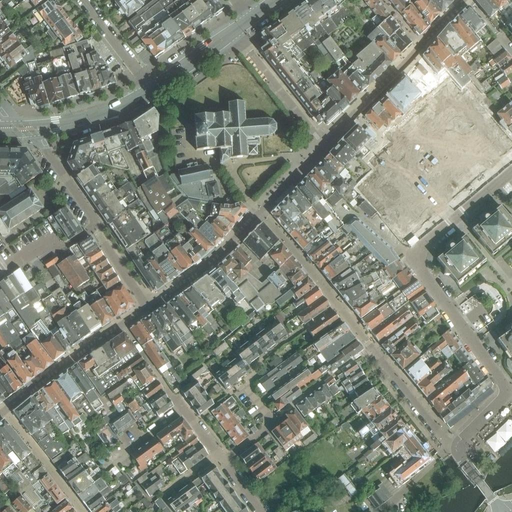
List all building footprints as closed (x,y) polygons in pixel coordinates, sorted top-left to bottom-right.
[(54,0),(53,0),(50,0),(37,11),(36,9),(32,13),(40,23),(43,20),(59,9),(59,8),(56,4),(56,3),(54,0)] [(113,0),(115,3),(114,3),(115,4),(115,6),(117,9),(119,9),(131,0),(113,0)] [(137,0),(131,0),(119,9),(119,10),(120,10),(119,12),(121,15),(123,15),(124,16),(125,15),(127,18),(131,15),(143,6),(140,2),(139,3),(137,0)] [(137,16),(127,23),(138,36),(130,42),(133,46),(141,40),(144,44),(142,45),(146,50),(147,49),(156,60),(163,55),(161,53),(174,44),(174,45),(183,39),(155,0),(154,0),(153,1),(136,14),(137,16)] [(155,0),(183,39),(193,32),(173,4),(170,0),(155,0)] [(179,0),(173,4),(193,32),(194,33),(202,27),(203,26),(188,4),(184,0),(179,0)] [(199,0),(184,0),(188,4),(203,26),(212,19),(210,16),(199,0)] [(221,8),(214,0),(199,0),(210,16),(211,16),(212,16),(215,14),(215,15),(221,11),(221,10),(221,8)] [(328,37),(337,30),(315,0),(309,0),(304,4),(318,24),(328,37)] [(327,0),(315,0),(337,30),(351,20),(340,6),(334,9),(327,0)] [(343,3),(347,0),(327,0),(334,9),(343,3)] [(370,9),(378,2),(376,0),(366,0),(364,2),(370,9)] [(410,0),(400,0),(393,6),(399,13),(401,15),(412,6),(414,5),(410,0)] [(425,0),(410,0),(414,5),(412,6),(429,26),(435,21),(435,20),(440,15),(429,1),(427,3),(425,0)] [(440,15),(451,4),(447,0),(428,0),(429,1),(440,15)] [(498,11),(489,0),(474,0),(473,1),(474,2),(489,20),(498,11)] [(489,0),(498,11),(502,7),(505,10),(509,6),(503,0),(489,0)] [(511,0),(503,0),(509,6),(511,9),(511,0)] [(377,17),(385,11),(378,2),(370,9),(377,17)] [(328,37),(318,24),(304,4),(292,13),(307,34),(314,44),(316,46),(318,48),(325,58),(326,57),(330,54),(322,45),(330,39),(328,37)] [(430,27),(429,26),(412,6),(401,15),(419,37),(430,27)] [(485,27),(469,8),(468,7),(457,18),(472,35),(474,33),(483,25),(485,27)] [(50,29),(64,18),(62,16),(62,13),(59,9),(43,20),(50,29)] [(392,19),(385,11),(377,17),(373,21),(377,26),(381,23),(382,24),(383,24),(384,25),(392,19)] [(292,13),(277,23),(290,41),(296,47),(302,53),(314,44),(307,34),(292,13)] [(50,29),(46,32),(53,42),(58,38),(72,26),(69,22),(67,22),(64,18),(50,29)] [(474,33),(472,35),(457,18),(451,23),(448,26),(468,52),(481,41),(474,33)] [(377,29),(376,29),(383,36),(389,31),(392,36),(399,30),(400,30),(392,19),(384,25),(383,24),(382,24),(377,29)] [(3,23),(0,25),(0,40),(9,34),(5,28),(8,25),(6,21),(3,23)] [(290,41),(277,23),(262,34),(261,37),(267,45),(268,45),(269,46),(273,43),(279,50),(281,48),(282,50),(283,49),(289,52),(296,47),(290,41)] [(65,47),(66,47),(76,44),(74,40),(77,43),(82,39),(79,36),(80,36),(79,35),(79,33),(77,30),(76,30),(73,26),(72,26),(58,38),(65,47)] [(469,53),(468,52),(448,26),(437,40),(458,63),(468,76),(473,72),(470,68),(462,59),(469,53)] [(376,29),(366,38),(372,44),(374,47),(391,65),(401,55),(383,36),(376,29)] [(26,30),(19,35),(20,36),(20,37),(22,38),(22,39),(29,34),(28,33),(27,32),(26,30)] [(389,31),(383,36),(401,55),(412,44),(399,30),(392,36),(389,31)] [(14,39),(9,34),(0,40),(0,54),(17,42),(14,39)] [(349,64),(344,58),(330,39),(322,45),(330,54),(335,61),(337,64),(338,63),(342,60),(346,65),(342,68),(343,69),(341,70),(344,75),(343,76),(346,81),(359,95),(368,87),(356,73),(349,64)] [(449,70),(458,63),(437,40),(429,50),(441,64),(442,63),(449,70)] [(86,41),(76,44),(66,47),(62,48),(63,49),(78,96),(80,96),(81,95),(84,95),(86,95),(88,95),(91,95),(93,94),(95,93),(97,92),(99,91),(101,90),(103,88),(89,45),(87,46),(86,41)] [(501,53),(504,51),(496,41),(487,48),(495,58),(501,53)] [(16,43),(18,43),(17,42),(0,54),(0,60),(2,63),(3,63),(5,62),(10,68),(20,61),(25,66),(34,59),(32,54),(34,52),(32,48),(30,50),(28,48),(23,52),(16,43)] [(298,56),(302,53),(296,47),(289,52),(283,49),(282,50),(281,48),(279,50),(273,43),(269,46),(268,45),(267,45),(261,50),(261,53),(277,73),(291,61),(298,56)] [(391,65),(374,47),(372,44),(356,58),(356,59),(349,64),(356,73),(368,87),(391,65)] [(90,45),(89,45),(103,88),(113,85),(114,83),(112,75),(110,76),(110,75),(110,74),(109,70),(108,70),(108,69),(106,69),(104,65),(96,54),(94,54),(93,50),(91,50),(90,45)] [(76,97),(78,96),(63,49),(49,53),(51,60),(64,100),(76,97)] [(440,66),(441,64),(429,50),(423,57),(437,75),(443,70),(440,66)] [(500,71),(511,61),(511,60),(504,51),(501,53),(495,58),(489,63),(492,68),(496,65),(500,71)] [(298,61),(304,57),(302,53),(298,56),(291,61),(298,70),(306,78),(313,87),(321,96),(337,115),(348,105),(327,82),(326,82),(316,70),(309,75),(298,61)] [(331,64),(335,61),(330,54),(326,57),(331,64)] [(423,57),(404,78),(423,98),(441,80),(437,75),(423,57)] [(36,65),(35,61),(34,59),(25,66),(28,71),(29,72),(31,78),(25,80),(27,86),(25,89),(27,93),(29,94),(32,106),(38,109),(49,105),(42,84),(36,65)] [(64,100),(51,60),(36,65),(42,84),(49,105),(64,101),(64,100)] [(291,61),(277,73),(284,82),(298,70),(291,61)] [(511,72),(511,61),(500,71),(503,75),(494,80),(495,82),(496,84),(505,77),(511,72)] [(343,69),(342,68),(338,63),(337,64),(336,64),(339,68),(334,72),(336,74),(327,82),(348,105),(359,95),(346,81),(343,76),(344,75),(341,70),(343,69)] [(472,80),(470,78),(468,76),(458,63),(449,70),(464,86),(470,81),(471,80),(472,80)] [(474,64),(470,68),(473,72),(477,68),(478,69),(480,67),(477,63),(475,65),(474,64)] [(25,66),(18,71),(22,77),(29,72),(28,71),(25,66)] [(298,70),(284,82),(291,90),(306,78),(298,70)] [(371,111),(365,117),(379,131),(380,130),(395,147),(399,142),(414,157),(411,160),(449,203),(511,146),(511,136),(467,85),(463,88),(453,76),(407,119),(401,113),(401,114),(386,98),(384,100),(382,99),(371,111)] [(473,76),(470,78),(472,80),(471,80),(470,81),(476,88),(480,85),(473,76)] [(505,77),(496,84),(501,91),(510,85),(505,77)] [(306,78),(291,90),(298,99),(313,87),(306,78)] [(404,78),(384,98),(385,98),(401,115),(400,115),(402,117),(423,98),(404,78)] [(480,85),(476,88),(482,95),(484,93),(486,91),(486,90),(490,87),(485,81),(481,84),(480,85)] [(313,87),(298,99),(299,101),(305,108),(315,100),(320,96),(313,87)] [(320,96),(315,100),(316,101),(320,106),(318,108),(324,114),(324,121),(327,125),(337,115),(321,96),(320,96)] [(315,100),(305,108),(305,109),(317,123),(320,123),(322,121),(322,122),(324,121),(324,114),(318,108),(320,106),(316,101),(315,100)] [(244,104),(245,102),(244,102),(243,103),(229,104),(227,102),(227,103),(228,105),(229,114),(194,117),(194,123),(194,127),(194,129),(193,129),(193,131),(195,131),(195,139),(193,139),(193,140),(195,140),(196,151),(219,150),(220,165),(221,165),(228,161),(227,161),(228,160),(247,159),(247,157),(248,157),(248,156),(257,156),(257,147),(256,147),(256,146),(259,146),(259,138),(260,138),(260,140),(262,139),(261,138),(268,138),(268,139),(269,139),(269,137),(272,136),(273,137),(274,136),(273,135),(275,132),(277,132),(277,131),(276,131),(276,127),(277,126),(277,125),(275,126),(273,122),(274,121),(273,120),(272,122),(268,121),(267,119),(266,119),(267,121),(260,121),(260,119),(259,119),(259,121),(253,122),(253,120),(252,120),(252,122),(245,122),(244,104)] [(511,103),(497,115),(502,121),(511,133),(511,103)] [(158,118),(155,113),(153,110),(143,117),(152,136),(157,134),(158,118)] [(143,117),(132,124),(145,153),(141,155),(135,157),(143,173),(149,185),(142,189),(140,187),(135,190),(142,204),(143,203),(143,204),(148,201),(154,210),(158,216),(171,204),(170,202),(157,179),(152,169),(153,169),(149,160),(154,158),(152,152),(153,151),(154,151),(153,140),(151,136),(152,136),(143,117)] [(140,155),(145,153),(132,124),(116,130),(117,131),(122,142),(128,153),(138,148),(140,155)] [(338,145),(322,163),(337,176),(356,155),(370,139),(357,126),(349,133),(342,141),(338,145)] [(111,131),(112,133),(117,144),(122,142),(117,131),(116,130),(111,131)] [(101,135),(100,135),(109,159),(112,168),(123,171),(127,172),(130,170),(122,154),(117,144),(112,133),(111,131),(101,135)] [(100,135),(89,139),(90,140),(96,157),(97,158),(98,158),(101,165),(112,168),(109,159),(100,135)] [(372,151),(361,161),(369,168),(373,164),(379,170),(366,181),(394,213),(385,220),(405,242),(443,208),(428,192),(421,199),(387,161),(390,159),(377,145),(371,139),(366,145),(372,151)] [(94,162),(96,157),(90,140),(74,145),(70,155),(94,162)] [(29,157),(25,151),(0,150),(0,195),(4,195),(4,191),(5,191),(7,194),(9,195),(41,174),(36,166),(29,157)] [(92,168),(94,162),(70,155),(67,164),(77,178),(92,168)] [(374,212),(362,199),(337,176),(322,163),(315,170),(339,195),(345,200),(350,205),(354,200),(359,207),(358,208),(371,219),(376,214),(374,212)] [(208,169),(207,166),(198,168),(197,164),(187,166),(187,168),(187,170),(178,172),(178,174),(170,176),(178,187),(188,198),(212,202),(211,200),(217,199),(216,198),(219,197),(215,177),(213,176),(212,176),(211,169),(208,169)] [(96,173),(93,169),(92,168),(77,178),(76,179),(82,189),(99,177),(98,175),(96,173)] [(314,170),(307,177),(332,207),(343,198),(339,195),(315,170),(314,170)] [(89,198),(110,183),(104,174),(99,177),(82,189),(89,198)] [(170,202),(176,197),(165,175),(157,179),(170,202)] [(326,205),(322,198),(306,179),(295,190),(328,228),(334,234),(344,227),(332,213),(333,213),(326,205)] [(95,207),(116,192),(110,183),(89,198),(95,207)] [(130,196),(134,193),(129,184),(128,184),(125,186),(124,187),(116,192),(95,207),(101,216),(123,201),(126,199),(130,196)] [(31,192),(32,192),(31,190),(30,191),(30,192),(24,196),(23,195),(22,196),(22,197),(16,201),(16,200),(14,201),(14,202),(8,205),(6,206),(7,206),(0,210),(0,233),(2,237),(5,238),(9,235),(10,232),(9,231),(12,229),(18,225),(19,225),(20,224),(26,220),(27,220),(28,219),(34,215),(36,214),(35,214),(41,210),(42,210),(43,209),(42,208),(38,202),(35,197),(35,198),(31,192)] [(289,197),(286,200),(302,217),(304,221),(306,222),(305,222),(318,237),(328,228),(295,190),(292,194),(289,197)] [(134,210),(140,206),(137,200),(131,205),(127,207),(123,201),(101,216),(109,227),(130,212),(134,210)] [(279,207),(277,209),(290,224),(291,223),(296,229),(310,244),(318,237),(305,222),(306,222),(304,221),(302,217),(286,200),(279,207)] [(153,211),(154,210),(148,201),(143,204),(149,213),(153,211)] [(188,201),(185,203),(192,210),(195,213),(200,203),(188,201)] [(185,203),(175,210),(178,213),(190,224),(202,236),(214,248),(222,240),(227,234),(219,226),(217,228),(212,222),(213,221),(214,222),(214,221),(209,218),(208,219),(204,223),(204,224),(197,217),(191,211),(192,210),(185,203)] [(173,208),(171,204),(158,216),(165,226),(165,227),(171,223),(170,222),(178,213),(173,208)] [(208,212),(208,214),(210,215),(210,217),(227,220),(234,225),(236,222),(246,210),(240,204),(231,207),(226,207),(220,206),(212,205),(211,212),(208,212)] [(511,216),(508,216),(500,207),(490,215),(489,214),(488,214),(487,213),(486,213),(485,213),(484,214),(483,214),(478,219),(479,220),(480,219),(482,222),(471,231),(479,240),(477,241),(484,248),(485,247),(492,255),(490,253),(494,250),(496,252),(503,246),(507,244),(509,241),(511,238),(511,216)] [(66,244),(82,233),(65,208),(48,220),(58,235),(59,237),(59,236),(64,244),(66,244)] [(291,223),(290,224),(277,209),(271,215),(289,235),(296,229),(291,223)] [(153,211),(149,213),(153,219),(155,221),(158,219),(153,211)] [(151,235),(135,212),(130,212),(109,227),(126,252),(135,246),(151,235)] [(210,218),(209,218),(214,221),(214,222),(213,221),(212,222),(217,228),(219,226),(227,234),(234,225),(227,220),(210,217),(210,218)] [(393,250),(358,219),(353,219),(345,226),(350,232),(363,247),(384,269),(399,260),(392,250),(393,250)] [(252,233),(242,243),(260,262),(264,257),(266,259),(269,256),(279,268),(291,258),(292,257),(277,240),(262,223),(252,233)] [(190,224),(183,231),(187,235),(192,240),(188,243),(188,244),(187,245),(188,247),(190,249),(193,252),(195,254),(196,256),(200,260),(213,248),(214,248),(202,236),(190,224)] [(165,226),(154,235),(168,255),(182,274),(183,273),(193,266),(194,265),(189,258),(184,251),(178,244),(173,238),(165,227),(165,226)] [(345,237),(350,232),(345,226),(344,227),(334,234),(307,256),(312,262),(313,263),(324,255),(323,254),(338,243),(345,237)] [(296,229),(289,235),(301,250),(302,251),(304,252),(310,247),(308,246),(310,244),(296,229)] [(358,252),(363,247),(350,232),(345,237),(338,243),(323,254),(324,255),(313,263),(320,270),(341,253),(342,254),(345,251),(343,249),(351,243),(353,247),(358,252)] [(177,234),(173,238),(178,244),(184,251),(189,258),(194,265),(200,260),(196,256),(195,254),(193,252),(190,249),(188,247),(187,245),(185,242),(181,238),(177,234)] [(172,281),(182,274),(154,235),(144,243),(154,256),(147,262),(164,286),(172,281)] [(86,239),(70,249),(74,255),(78,262),(84,258),(98,249),(90,236),(86,239)] [(474,244),(472,245),(465,236),(455,245),(452,242),(453,241),(452,240),(447,244),(446,245),(446,246),(445,247),(445,248),(445,249),(445,250),(446,251),(446,252),(436,260),(444,269),(444,276),(450,276),(456,284),(457,284),(455,282),(459,279),(460,281),(468,275),(471,273),(474,270),(481,264),(478,260),(482,257),(485,261),(479,253),(480,252),(474,244)] [(511,238),(492,255),(481,264),(474,270),(457,284),(456,284),(463,293),(454,300),(457,304),(459,307),(466,302),(474,296),(477,300),(478,300),(479,299),(480,299),(481,298),(483,298),(484,298),(486,299),(488,300),(490,302),(492,304),(492,306),(492,308),(492,311),(490,313),(488,315),(492,321),(484,327),(477,332),(479,335),(481,338),(490,332),(497,341),(507,333),(511,329),(511,238)] [(147,262),(139,251),(135,246),(126,252),(134,263),(138,269),(138,270),(153,291),(156,292),(164,286),(147,262)] [(229,257),(228,257),(238,266),(232,272),(237,279),(231,284),(235,289),(242,282),(247,278),(247,274),(247,273),(253,268),(249,264),(252,261),(239,247),(229,257)] [(362,258),(358,252),(353,247),(321,272),(329,282),(362,258)] [(375,275),(377,274),(384,269),(363,247),(358,252),(362,258),(365,255),(367,257),(330,284),(339,294),(353,284),(365,277),(366,277),(373,274),(375,275)] [(101,260),(104,258),(98,249),(84,258),(90,266),(94,263),(96,261),(97,262),(99,261),(98,259),(100,258),(101,260)] [(74,255),(58,265),(68,282),(81,275),(82,277),(86,274),(78,262),(74,255)] [(47,269),(52,266),(58,261),(55,257),(44,264),(47,269)] [(223,263),(217,268),(222,275),(228,281),(233,277),(230,274),(232,272),(238,266),(233,262),(228,257),(223,263)] [(95,274),(109,266),(104,258),(101,260),(100,258),(98,259),(99,261),(97,262),(96,261),(94,263),(90,266),(95,274)] [(286,279),(300,268),(291,258),(279,268),(279,270),(274,274),(273,274),(266,279),(272,285),(276,290),(283,285),(288,280),(286,279)] [(399,261),(399,260),(384,269),(377,274),(378,276),(376,277),(382,286),(405,270),(399,261)] [(54,279),(59,275),(52,266),(47,269),(54,279)] [(109,266),(95,274),(101,283),(105,280),(104,279),(107,278),(108,279),(110,278),(109,276),(111,275),(112,276),(115,275),(114,274),(109,266)] [(231,284),(228,281),(217,268),(206,277),(213,284),(214,283),(228,299),(232,295),(235,299),(234,301),(237,305),(244,299),(237,291),(235,289),(231,284)] [(277,290),(276,290),(282,297),(308,278),(300,268),(286,279),(288,280),(283,285),(277,290)] [(40,301),(33,290),(20,269),(21,271),(14,276),(13,274),(11,275),(16,282),(22,291),(32,307),(38,318),(40,321),(43,319),(51,329),(55,327),(37,303),(40,301)] [(400,291),(414,281),(406,270),(405,270),(382,286),(376,277),(378,276),(377,274),(375,275),(373,274),(366,277),(365,277),(353,284),(339,294),(360,320),(396,293),(400,291)] [(81,275),(68,282),(79,297),(84,294),(80,287),(90,281),(86,274),(82,277),(81,275)] [(266,280),(261,285),(247,274),(247,278),(242,282),(235,289),(237,291),(248,282),(258,295),(272,285),(266,279),(265,280),(266,280)] [(22,291),(16,282),(11,275),(0,283),(0,287),(29,330),(36,325),(34,321),(38,318),(32,307),(22,291)] [(100,289),(97,291),(97,292),(99,296),(100,295),(110,289),(120,282),(115,275),(112,276),(111,275),(109,276),(110,278),(108,279),(107,278),(104,279),(105,280),(101,283),(103,287),(101,289),(100,289)] [(204,279),(191,288),(196,294),(201,300),(207,306),(212,311),(212,312),(225,301),(219,295),(211,286),(213,284),(206,277),(204,279)] [(282,297),(275,303),(279,308),(292,298),(294,296),(298,301),(316,288),(309,279),(308,277),(308,278),(282,297)] [(408,303),(423,292),(414,280),(414,281),(400,291),(401,293),(408,303)] [(134,304),(130,297),(122,286),(120,282),(100,295),(109,309),(109,311),(110,310),(116,319),(132,308),(134,304)] [(248,282),(237,291),(244,299),(256,314),(257,313),(258,314),(260,316),(263,314),(264,314),(266,312),(263,308),(265,306),(266,305),(272,305),(275,303),(282,297),(276,290),(272,285),(258,295),(248,282)] [(191,288),(182,294),(186,299),(190,304),(197,313),(200,317),(203,321),(208,316),(207,315),(212,311),(207,306),(201,300),(196,294),(191,288)] [(324,298),(316,288),(298,301),(292,305),(295,309),(304,303),(308,308),(324,298)] [(67,319),(81,342),(90,335),(66,297),(65,297),(60,289),(51,295),(61,310),(64,308),(65,310),(69,317),(67,319)] [(35,340),(1,291),(0,291),(0,307),(33,355),(44,371),(53,364),(52,363),(35,340)] [(79,297),(77,298),(86,306),(100,328),(114,320),(99,296),(97,292),(97,291),(87,298),(84,294),(79,297)] [(439,315),(434,307),(423,292),(408,303),(417,314),(420,318),(421,317),(424,321),(423,323),(426,326),(433,320),(439,315)] [(77,298),(72,293),(66,297),(90,335),(100,328),(86,306),(77,298)] [(401,308),(403,307),(408,303),(401,293),(398,296),(399,297),(395,300),(401,308)] [(203,321),(197,313),(182,294),(181,295),(177,298),(196,321),(202,328),(203,329),(203,328),(209,336),(213,332),(203,321)] [(69,317),(65,310),(64,308),(61,310),(51,295),(49,296),(50,297),(42,302),(60,331),(58,332),(63,339),(64,340),(65,339),(72,348),(81,342),(67,319),(69,317)] [(202,328),(196,321),(177,298),(168,305),(184,324),(184,325),(185,325),(193,335),(202,328)] [(305,325),(330,307),(324,298),(308,308),(297,316),(303,325),(305,325)] [(394,314),(401,308),(395,300),(388,305),(394,314)] [(411,318),(417,314),(408,303),(403,307),(411,318)] [(394,314),(388,305),(387,304),(379,310),(387,320),(394,314)] [(166,305),(159,310),(174,331),(179,337),(180,336),(182,338),(184,337),(186,341),(193,336),(166,305)] [(33,355),(0,307),(0,332),(10,346),(17,357),(34,379),(44,371),(33,355)] [(395,330),(411,318),(403,307),(401,308),(394,314),(387,320),(395,330)] [(153,314),(152,315),(162,330),(166,335),(169,333),(171,332),(172,333),(181,347),(186,353),(192,348),(186,341),(184,337),(182,338),(180,336),(179,337),(174,331),(159,310),(153,314)] [(385,321),(387,320),(379,310),(377,311),(376,311),(361,322),(370,332),(379,326),(385,321)] [(243,324),(248,319),(247,317),(242,312),(237,317),(238,318),(243,324)] [(313,340),(340,321),(334,312),(307,330),(313,340)] [(279,314),(275,317),(282,327),(285,325),(286,324),(279,314)] [(152,315),(147,318),(162,339),(162,338),(172,353),(177,350),(181,347),(172,333),(171,332),(169,333),(166,335),(162,330),(152,315)] [(439,315),(433,321),(435,323),(441,318),(439,315)] [(38,318),(34,321),(36,325),(38,327),(47,340),(60,357),(72,348),(65,339),(64,340),(63,339),(58,332),(57,333),(54,329),(49,333),(40,321),(38,318)] [(157,342),(162,339),(147,318),(138,324),(151,341),(153,340),(162,353),(160,355),(167,365),(169,364),(170,363),(162,351),(163,350),(162,349),(157,342)] [(231,333),(243,324),(238,318),(226,327),(231,333)] [(387,337),(395,330),(387,320),(385,321),(379,326),(387,337)] [(270,326),(268,327),(279,342),(288,336),(291,333),(285,325),(282,327),(281,328),(276,321),(273,323),(274,324),(271,327),(270,326)] [(411,324),(382,347),(390,356),(407,342),(406,341),(408,339),(406,338),(408,336),(409,337),(412,334),(414,336),(421,330),(418,326),(417,327),(414,323),(411,324)] [(511,323),(504,329),(507,333),(497,341),(508,356),(507,358),(506,360),(506,362),(506,364),(506,366),(507,368),(508,369),(509,371),(511,372),(511,323)] [(160,355),(151,341),(138,324),(129,330),(158,371),(167,365),(160,355)] [(308,361),(313,358),(349,332),(343,324),(302,353),(308,361)] [(60,357),(47,340),(36,325),(29,330),(54,362),(60,357)] [(379,343),(387,337),(379,326),(370,332),(379,343)] [(266,328),(260,333),(271,348),(278,343),(279,342),(268,327),(266,328)] [(458,342),(450,331),(450,330),(445,333),(441,337),(443,339),(434,346),(439,352),(440,352),(447,346),(449,348),(458,342)] [(223,331),(217,336),(221,342),(227,337),(223,331)] [(0,344),(3,350),(0,352),(0,355),(6,363),(7,362),(25,386),(34,379),(17,357),(10,346),(0,332),(0,344)] [(336,353),(355,340),(349,332),(313,358),(321,368),(338,356),(336,353)] [(92,372),(92,373),(94,376),(98,381),(111,371),(112,371),(114,370),(113,369),(125,360),(122,357),(131,351),(135,349),(124,333),(110,343),(113,348),(112,349),(117,356),(107,362),(92,372)] [(263,355),(271,348),(260,333),(252,340),(263,355)] [(251,340),(243,346),(255,361),(262,355),(263,355),(252,340),(251,340)] [(206,352),(212,347),(208,342),(202,348),(206,352)] [(363,350),(357,342),(344,351),(338,356),(321,368),(311,376),(310,376),(311,376),(291,391),(286,394),(283,397),(284,397),(273,405),(278,412),(285,407),(284,406),(288,404),(301,395),(299,392),(322,375),(328,370),(330,373),(363,350)] [(407,342),(390,356),(402,371),(418,357),(418,356),(421,353),(415,346),(412,349),(409,345),(407,342)] [(453,355),(462,347),(458,342),(449,348),(447,346),(440,352),(447,360),(453,354),(453,355)] [(102,348),(99,350),(101,352),(107,362),(117,356),(112,349),(113,348),(110,343),(102,348)] [(243,346),(235,352),(239,357),(246,367),(247,367),(254,361),(255,361),(243,346)] [(434,357),(439,352),(434,346),(428,350),(403,372),(416,387),(441,365),(434,357)] [(472,361),(462,347),(453,355),(463,368),(472,361)] [(111,371),(98,381),(99,383),(113,373),(139,355),(135,349),(131,351),(122,357),(125,360),(113,369),(114,370),(112,371),(111,371)] [(96,352),(89,356),(95,365),(90,369),(92,372),(107,362),(101,352),(99,350),(96,352)] [(292,369),(302,362),(296,354),(283,364),(276,369),(282,377),(286,373),(286,374),(292,370),(292,369)] [(113,373),(99,383),(105,392),(119,382),(124,378),(127,376),(145,364),(139,355),(113,373)] [(89,357),(78,364),(89,379),(90,378),(94,376),(92,373),(92,372),(90,369),(95,365),(89,356),(89,357)] [(239,357),(231,363),(242,378),(251,372),(249,369),(247,367),(246,367),(239,357)] [(273,372),(276,369),(283,364),(278,358),(269,365),(273,372)] [(485,379),(472,361),(463,368),(461,370),(475,387),(485,379)] [(325,382),(324,383),(325,384),(328,388),(334,384),(335,386),(337,385),(340,382),(345,379),(359,369),(354,362),(341,371),(342,374),(337,377),(339,380),(335,383),(331,378),(325,382)] [(176,373),(183,368),(179,363),(172,368),(176,373)] [(230,363),(223,369),(234,384),(242,378),(231,363),(230,363)] [(431,388),(451,371),(444,363),(441,365),(416,387),(423,395),(431,388)] [(0,364),(0,372),(16,393),(23,387),(7,366),(3,369),(0,364)] [(145,364),(127,376),(128,377),(129,377),(134,384),(134,383),(138,381),(137,380),(143,376),(144,378),(152,373),(151,372),(145,364)] [(76,365),(66,373),(86,400),(89,405),(94,411),(94,412),(103,406),(98,400),(91,390),(93,389),(76,365)] [(222,370),(214,376),(226,391),(233,385),(234,384),(223,369),(222,370)] [(277,380),(282,377),(276,369),(273,372),(259,382),(267,393),(274,387),(272,384),(278,380),(277,380)] [(310,376),(311,376),(306,369),(284,386),(286,388),(288,387),(291,391),(311,376),(310,376)] [(334,384),(328,388),(330,391),(334,397),(336,396),(342,391),(345,389),(356,381),(364,375),(359,369),(345,379),(347,381),(341,385),(342,387),(338,390),(335,386),(334,384)] [(434,392),(426,399),(433,408),(448,396),(463,384),(468,391),(469,391),(471,389),(471,390),(475,387),(461,370),(434,392)] [(0,391),(6,400),(16,393),(0,372),(0,391)] [(89,405),(86,400),(66,373),(54,382),(74,409),(73,410),(79,417),(82,415),(79,412),(83,409),(88,416),(89,416),(90,417),(94,414),(93,412),(94,411),(89,405)] [(138,381),(134,383),(140,391),(156,380),(152,373),(144,378),(143,376),(137,380),(138,381)] [(173,375),(172,376),(177,383),(182,390),(186,387),(181,380),(179,377),(176,373),(173,375)] [(356,381),(345,389),(348,394),(349,394),(350,395),(369,382),(368,382),(364,375),(356,381)] [(90,378),(89,379),(100,395),(101,397),(106,394),(105,392),(99,383),(98,381),(94,376),(90,378)] [(119,382),(105,392),(106,394),(120,416),(127,428),(132,425),(135,422),(136,422),(127,410),(125,412),(120,403),(123,401),(122,400),(119,394),(122,391),(129,386),(124,378),(119,382)] [(493,386),(491,383),(486,378),(485,379),(475,387),(471,390),(471,389),(469,391),(468,391),(453,403),(438,414),(445,424),(493,386)] [(186,400),(201,389),(195,380),(191,383),(186,387),(182,390),(180,392),(186,400)] [(73,410),(74,409),(54,382),(43,391),(68,425),(70,423),(71,424),(74,428),(86,419),(82,415),(79,417),(73,410)] [(140,408),(163,390),(157,382),(134,399),(140,408)] [(350,395),(348,396),(353,403),(373,389),(373,388),(369,382),(350,395)] [(316,391),(314,393),(322,404),(324,402),(330,398),(331,399),(332,398),(334,397),(330,391),(328,388),(325,384),(323,386),(316,391)] [(286,394),(291,391),(288,387),(286,388),(284,386),(281,388),(286,394)] [(283,397),(286,394),(281,388),(270,396),(275,403),(283,397)] [(426,399),(434,392),(431,388),(423,395),(425,398),(426,398),(426,399)] [(207,397),(201,389),(186,400),(192,408),(207,397)] [(353,403),(351,405),(358,414),(361,412),(380,397),(373,389),(353,403)] [(66,427),(68,425),(43,391),(42,391),(43,392),(35,397),(34,396),(32,398),(61,437),(69,431),(66,427)] [(162,392),(143,406),(148,414),(152,411),(168,400),(162,392)] [(307,399),(306,399),(314,410),(315,410),(322,404),(314,393),(307,399)] [(271,406),(275,403),(270,396),(266,399),(271,406)] [(438,414),(453,403),(448,396),(433,408),(437,413),(438,414)] [(199,417),(214,405),(207,397),(192,408),(199,417)] [(380,397),(361,412),(370,423),(389,408),(380,397)] [(67,447),(60,438),(60,437),(61,437),(32,398),(13,413),(31,436),(44,452),(50,460),(53,458),(67,447)] [(134,399),(133,400),(132,398),(125,403),(133,413),(140,408),(134,399)] [(232,398),(211,413),(218,421),(230,412),(228,409),(236,403),(232,398)] [(297,406),(296,407),(304,418),(314,410),(306,399),(301,403),(300,402),(297,404),(297,406)] [(168,400),(152,411),(158,418),(173,407),(168,400)] [(361,429),(354,435),(356,438),(359,435),(361,438),(369,432),(373,437),(397,418),(389,408),(370,423),(370,424),(369,425),(369,424),(367,426),(367,427),(366,427),(365,427),(361,429)] [(299,434),(308,427),(294,409),(285,416),(288,420),(288,419),(299,434)] [(241,418),(245,414),(242,410),(237,413),(241,418)] [(242,428),(230,412),(218,421),(230,438),(242,428)] [(106,416),(100,420),(102,423),(105,426),(108,424),(107,424),(110,422),(106,416)] [(116,436),(127,428),(120,416),(110,422),(107,424),(108,424),(116,436)] [(193,435),(187,426),(181,418),(172,425),(180,435),(179,435),(184,442),(193,435)] [(368,452),(363,456),(364,456),(365,458),(366,458),(374,451),(384,444),(404,428),(397,418),(373,437),(370,439),(374,444),(370,448),(371,450),(368,452)] [(302,437),(299,434),(288,419),(288,420),(279,426),(293,444),(302,437)] [(4,421),(0,424),(0,437),(7,446),(12,451),(11,452),(20,463),(30,475),(40,467),(31,454),(4,421)] [(95,433),(105,426),(102,423),(93,429),(95,433)] [(172,441),(179,435),(180,435),(172,425),(164,431),(172,441)] [(284,451),(293,444),(279,426),(271,433),(284,451)] [(242,428),(230,438),(236,446),(237,446),(249,437),(248,435),(242,428)] [(404,428),(384,444),(392,453),(396,450),(397,453),(400,450),(401,451),(414,440),(404,428)] [(167,445),(172,441),(164,431),(156,437),(163,447),(166,444),(167,445)] [(311,443),(317,438),(314,434),(308,439),(311,443)] [(199,444),(196,440),(193,435),(184,442),(175,449),(177,453),(171,458),(174,462),(199,444)] [(0,449),(34,493),(35,492),(36,491),(40,487),(42,486),(39,482),(37,483),(35,482),(30,475),(20,463),(11,452),(6,456),(6,455),(9,452),(5,447),(7,446),(0,437),(0,449)] [(151,459),(162,450),(154,439),(142,447),(151,459)] [(305,447),(311,443),(308,439),(302,443),(305,447)] [(338,449),(341,446),(335,439),(332,441),(338,449)] [(399,460),(391,467),(396,474),(393,476),(399,484),(430,460),(429,460),(414,440),(401,451),(400,450),(397,453),(399,455),(396,457),(399,460)] [(245,466),(264,452),(257,443),(239,457),(245,466)] [(208,456),(202,448),(199,444),(174,462),(168,466),(169,468),(173,466),(180,476),(194,465),(208,456)] [(144,464),(151,459),(142,447),(131,456),(138,465),(136,466),(140,472),(147,467),(144,464)] [(276,456),(281,452),(278,448),(273,452),(276,456)] [(35,492),(34,493),(0,449),(0,471),(2,475),(20,495),(21,496),(32,509),(33,511),(44,502),(35,492)] [(82,449),(77,453),(80,457),(85,453),(82,449)] [(295,458),(301,454),(297,449),(292,454),(295,458)] [(374,451),(366,458),(369,462),(373,459),(377,455),(374,451)] [(270,460),(264,452),(245,466),(252,474),(270,460)] [(279,460),(284,456),(281,452),(276,456),(279,460)] [(58,471),(65,479),(81,467),(75,458),(68,463),(66,461),(67,460),(62,454),(52,462),(58,471)] [(85,454),(80,457),(85,464),(90,461),(85,454)] [(488,458),(486,460),(489,463),(490,464),(494,460),(490,456),(489,456),(488,455),(487,456),(486,457),(488,458)] [(258,483),(276,469),(270,460),(252,474),(258,483)] [(89,469),(87,470),(83,465),(81,467),(65,479),(71,488),(92,472),(89,469)] [(158,474),(164,469),(160,465),(154,469),(158,474)] [(204,484),(219,473),(212,465),(197,476),(199,478),(196,480),(201,487),(204,485),(204,484)] [(37,480),(46,474),(40,467),(30,475),(35,482),(37,480)] [(0,479),(0,476),(2,475),(0,471),(0,493),(2,496),(9,490),(0,479)] [(73,486),(71,488),(77,495),(90,485),(89,483),(87,481),(94,475),(93,473),(92,472),(73,486)] [(219,474),(219,473),(204,484),(204,485),(205,485),(210,492),(209,492),(224,481),(224,480),(224,481),(219,474)] [(48,493),(56,487),(46,474),(37,480),(39,482),(42,486),(43,487),(42,488),(43,490),(45,489),(48,493)] [(122,477),(118,479),(123,485),(128,482),(123,475),(122,477)] [(157,475),(154,476),(151,479),(149,480),(148,481),(144,484),(141,487),(149,497),(165,485),(157,475)] [(348,491),(354,486),(344,475),(337,480),(340,484),(342,484),(348,491)] [(90,485),(77,495),(83,503),(84,505),(107,488),(100,478),(94,483),(93,483),(92,484),(90,485)] [(215,500),(230,489),(224,481),(209,492),(215,500)] [(196,490),(199,489),(194,482),(191,484),(191,483),(183,490),(194,505),(202,498),(196,490)] [(387,501),(392,497),(382,483),(377,488),(379,489),(371,496),(367,499),(376,510),(380,507),(388,501),(387,501)] [(358,492),(354,486),(348,491),(349,492),(348,493),(351,498),(358,492)] [(48,493),(42,497),(46,503),(51,498),(57,505),(65,499),(56,487),(48,493)] [(107,495),(111,492),(107,488),(84,505),(89,511),(91,511),(105,502),(102,498),(106,495),(107,495)] [(221,508),(236,497),(230,489),(215,500),(221,508)] [(186,511),(194,505),(183,490),(174,496),(186,511)] [(21,496),(10,506),(15,511),(28,511),(32,509),(21,496)] [(173,511),(183,511),(186,511),(174,496),(166,502),(173,511)] [(236,498),(237,498),(236,497),(221,508),(222,509),(224,511),(232,511),(242,505),(241,505),(236,498)] [(147,509),(151,506),(145,498),(141,501),(147,509)] [(161,511),(166,507),(160,499),(154,503),(161,511)] [(108,511),(119,504),(117,500),(108,506),(105,502),(91,511),(108,511)] [(69,511),(73,509),(67,501),(52,511),(69,511)] [(117,511),(125,506),(122,502),(120,504),(119,504),(108,511),(117,511)]
